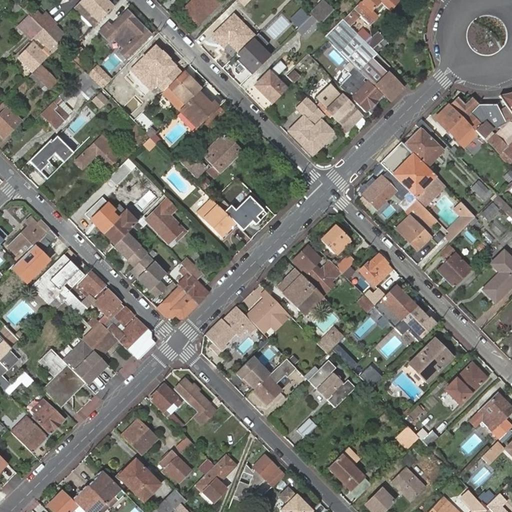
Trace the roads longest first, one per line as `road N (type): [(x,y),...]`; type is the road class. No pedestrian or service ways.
road 1 (residential): [(511,376),(327,189)]
road 2 (residential): [(327,189),(146,0)]
road 3 (residential): [(175,343),(4,511)]
road 4 (residential): [(345,511),(175,343)]
road 5 (residential): [(175,343),(21,180)]
road 6 (residential): [(327,189),(175,343)]
road 7 (residential): [(463,57),(327,189)]
